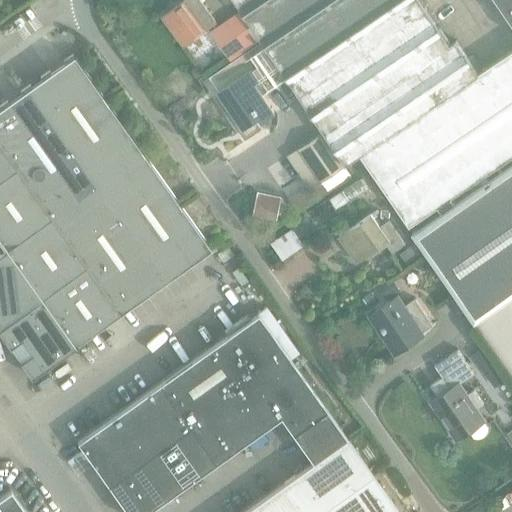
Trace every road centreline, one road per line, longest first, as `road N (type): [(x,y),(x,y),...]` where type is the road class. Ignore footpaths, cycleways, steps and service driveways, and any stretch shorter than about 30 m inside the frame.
road 1 (unclassified): [(438,511),(87,28),(77,0)]
road 2 (unclassified): [(76,511),(0,403)]
